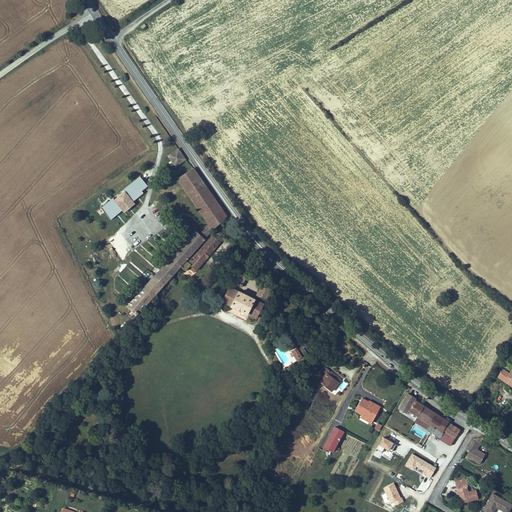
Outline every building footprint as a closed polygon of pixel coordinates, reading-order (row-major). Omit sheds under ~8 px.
[(168,155),(176,167),(187,159),(179,147),(168,155)] [(183,273),(189,266),(229,220),(195,173),(181,184),(212,232),(206,240),(200,235),(169,267),(180,277),(183,273)] [(140,176),(124,189),(133,201),(144,193),(142,191),(148,186),(140,176)] [(125,191),(101,208),(110,220),(123,211),(124,213),(135,205),(125,191)] [(194,269),(201,275),(224,247),(217,241),(194,269)] [(193,269),(189,266),(183,273),(187,276),(190,272),(193,269)] [(169,267),(138,300),(150,311),(166,293),(180,277),(169,267)] [(194,269),(193,269),(190,272),(198,279),(201,275),(194,269)] [(233,284),(242,288),(247,275),(238,271),(233,284)] [(256,295),(264,299),(270,286),(262,282),(256,295)] [(257,319),(265,303),(239,290),(230,286),(222,301),(231,305),(257,319)] [(132,307),(144,318),(150,311),(138,300),(132,307)] [(291,351),(298,360),(303,357),(296,347),(291,351)] [(341,380),(325,367),(319,374),(323,377),(320,381),(331,391),(341,380)] [(509,385),(511,386),(511,371),(510,373),(504,369),(497,379),(501,382),(502,380),(509,385)] [(417,416),(424,405),(415,399),(416,398),(407,393),(398,408),(407,413),(408,411),(417,416)] [(362,412),(361,414),(372,420),(379,407),(373,403),(371,406),(367,403),(368,401),(360,398),(355,408),(362,412)] [(417,416),(429,425),(428,427),(426,430),(449,445),(460,429),(448,422),(449,421),(424,405),(417,416)] [(372,420),(361,414),(360,417),(371,423),(372,420)] [(334,426),(324,447),(334,451),(344,431),(334,426)] [(383,438),(379,445),(390,451),(394,444),(383,438)] [(481,438),(471,440),(466,449),(469,451),(466,456),(479,464),(485,454),(476,449),(482,439),(481,438)] [(436,468),(413,455),(406,466),(415,471),(417,468),(427,473),(425,476),(430,479),(436,468)] [(465,479),(454,482),(456,490),(458,490),(459,494),(460,500),(461,504),(465,502),(478,499),(476,490),(468,492),(466,487),(467,487),(465,479)] [(394,484),(384,489),(391,503),(393,502),(395,505),(403,501),(401,498),(394,484)] [(503,511),(508,511),(511,505),(511,504),(492,493),(483,509),(488,511),(493,511),(496,508),(503,511)]
